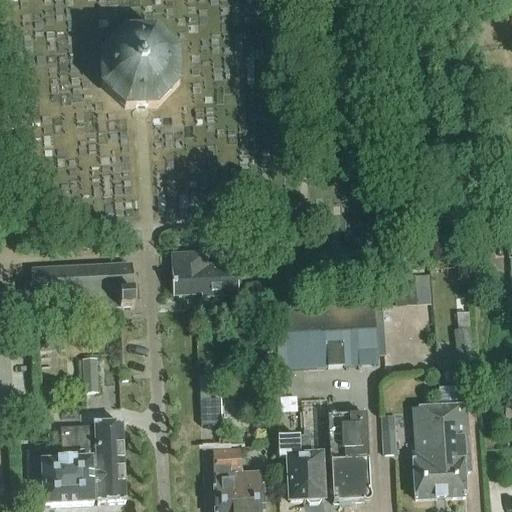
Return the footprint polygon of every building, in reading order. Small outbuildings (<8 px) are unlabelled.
[(101,89),(124,111),(157,111),(180,87),(179,54),(155,32),(146,32),(146,24),(132,25),(132,32),(123,32),(100,56),(101,89)] [(490,69),(484,70),(487,93),(493,93),(490,69)] [(448,246),(447,264),(462,265),(463,247),(448,246)] [(205,256),(172,258),(174,298),(201,297),(201,300),(238,298),(236,267),(206,268),(205,256)] [(135,311),(131,267),(32,273),(33,286),(23,286),(25,317),(135,311)] [(417,308),(415,274),(393,276),(396,310),(417,308)] [(268,293),(253,295),(254,306),(270,304),(268,293)] [(373,300),(273,307),(278,375),(377,368),(373,300)] [(468,315),(456,316),(457,331),(469,330),(468,315)] [(472,331),(456,331),(457,353),(473,353),(472,331)] [(39,338),(40,354),(59,353),(59,337),(39,338)] [(475,353),(458,354),(459,378),(477,377),(475,353)] [(97,361),(83,362),(84,397),(98,397),(97,361)] [(297,414),(297,399),(281,399),(281,414),(297,414)] [(199,403),(201,429),(221,428),(220,402),(199,403)] [(459,410),(439,411),(445,502),(465,501),(464,475),(470,475),(466,410),(459,410)] [(415,456),(412,456),(415,504),(445,502),(439,411),(412,413),(415,456)] [(328,419),(330,460),(332,504),(333,507),(363,506),(364,507),(369,506),(371,502),(371,499),(370,498),(366,417),(328,419)] [(381,419),(382,434),(383,459),(396,458),(395,434),(394,419),(381,419)] [(97,508),(125,507),(122,426),(94,427),(94,430),(60,432),(61,454),(84,453),(85,464),(91,464),(93,488),(96,488),(97,508)] [(323,503),(321,461),(321,456),(310,457),(309,438),(307,438),(307,434),(303,434),(303,440),(295,440),(296,461),(300,461),(301,483),(303,483),(304,504),(306,504),(309,507),(318,507),(321,503),(323,503)] [(289,505),(304,504),(303,483),(301,483),(300,461),(296,461),(295,440),(277,441),(278,463),(287,462),(289,505)] [(241,453),(212,455),(214,511),(263,511),(262,476),(242,477),(241,453)] [(69,510),(67,465),(42,466),(41,454),(25,455),(27,487),(42,486),(43,511),(69,510)] [(85,464),(67,465),(69,510),(93,508),(93,488),(91,464),(85,464)]
